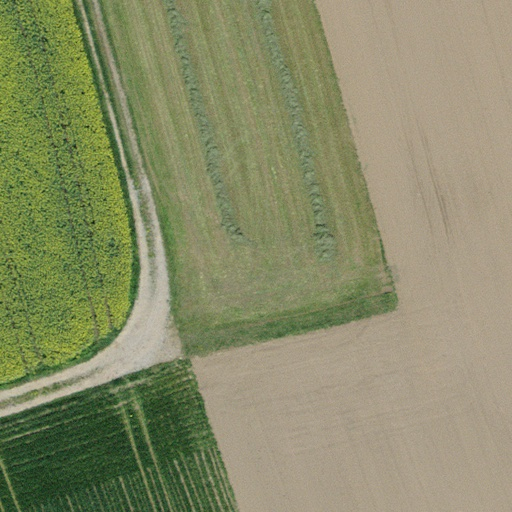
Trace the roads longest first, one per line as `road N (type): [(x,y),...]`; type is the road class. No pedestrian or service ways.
road 1 (track): [(136,349),(154,289),(88,0)]
road 2 (track): [(136,349),(0,394)]
